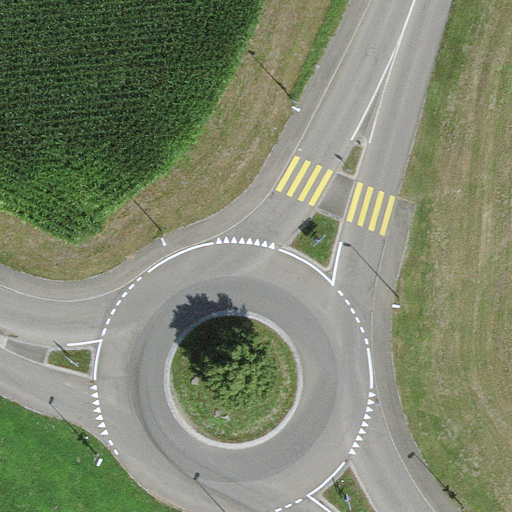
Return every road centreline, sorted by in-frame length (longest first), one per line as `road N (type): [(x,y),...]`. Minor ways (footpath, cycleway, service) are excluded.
road 1 (tertiary): [(336,353),(405,86),(408,14)]
road 2 (tertiary): [(408,14),(240,272)]
road 3 (primary): [(155,308),(56,319),(0,307)]
road 4 (primary): [(242,482),(268,477),(307,451),(324,429),(339,379)]
road 5 (primary): [(0,370),(139,423)]
road 6 (primary): [(407,511),(339,379)]
road 7 (primary): [(336,353),(301,297),(240,272)]
road 8 (primary): [(139,423),(182,468),(242,482)]
road 9 (primary): [(155,308),(131,355),(139,423)]
